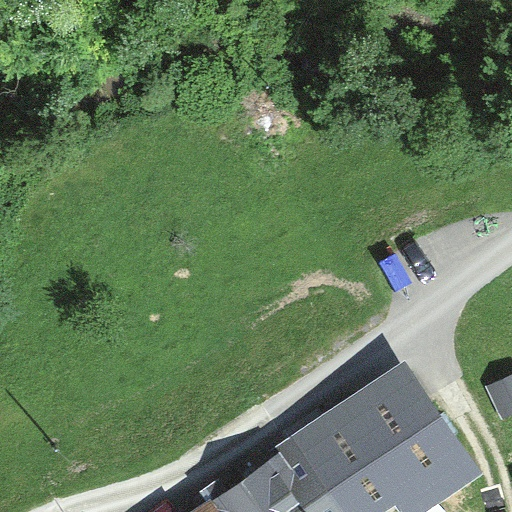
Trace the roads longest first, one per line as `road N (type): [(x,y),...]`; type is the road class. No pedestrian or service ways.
road 1 (residential): [(511,251),(158,493),(94,511)]
road 2 (track): [(508,511),(493,463),(402,326)]
